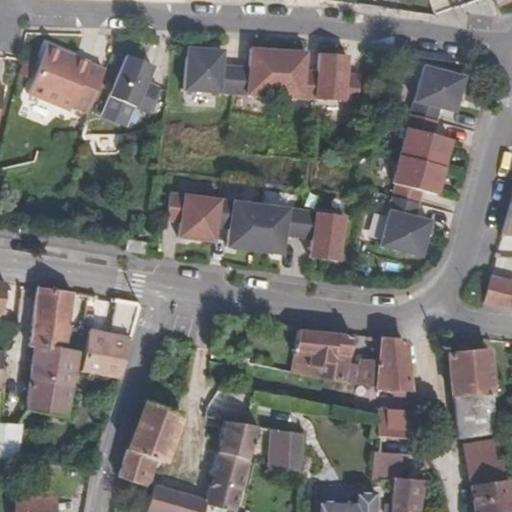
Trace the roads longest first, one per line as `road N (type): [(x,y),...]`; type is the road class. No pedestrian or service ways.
road 1 (residential): [(0,8),(316,21),(511,47)]
road 2 (residential): [(511,70),(472,244),(451,290),(420,317)]
road 3 (residential): [(420,317),(361,318),(160,288)]
road 4 (residential): [(160,288),(97,511)]
road 5 (residential): [(452,511),(420,317)]
road 6 (residential): [(160,288),(0,271)]
